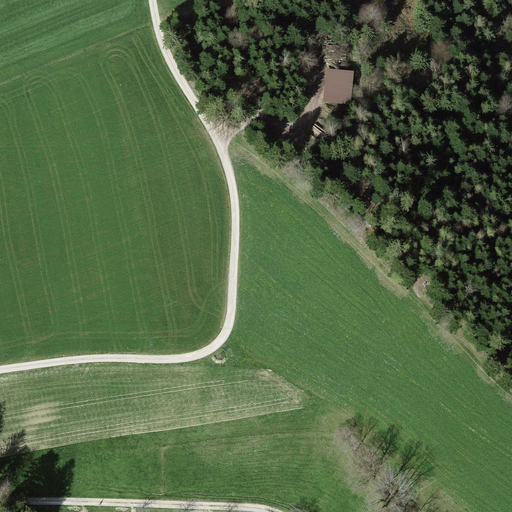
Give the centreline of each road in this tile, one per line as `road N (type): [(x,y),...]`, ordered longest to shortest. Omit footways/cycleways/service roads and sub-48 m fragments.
road 1 (track): [(152,0),(162,44),(218,143),(232,185),(227,327),(213,346),(186,357),(0,369)]
road 2 (track): [(0,495),(267,511)]
